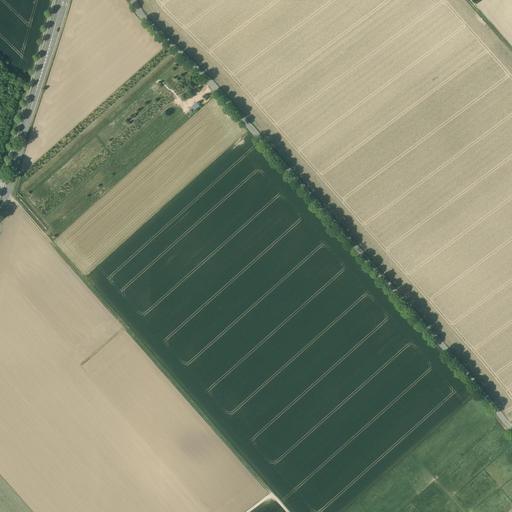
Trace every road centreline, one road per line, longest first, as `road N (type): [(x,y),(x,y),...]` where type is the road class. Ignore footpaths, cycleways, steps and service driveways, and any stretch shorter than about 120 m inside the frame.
road 1 (unclassified): [(511,429),(132,0)]
road 2 (track): [(271,494),(0,184)]
road 3 (secondary): [(0,218),(63,0)]
